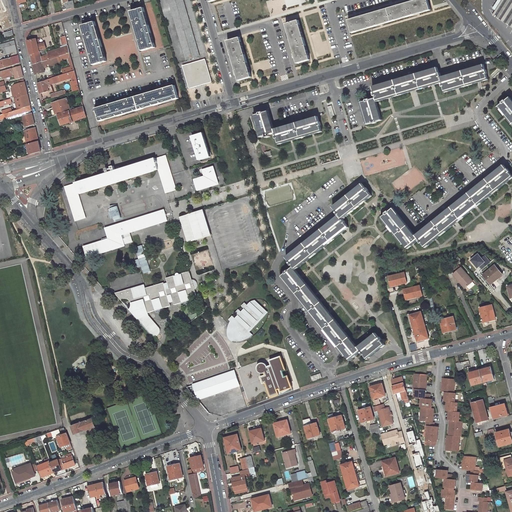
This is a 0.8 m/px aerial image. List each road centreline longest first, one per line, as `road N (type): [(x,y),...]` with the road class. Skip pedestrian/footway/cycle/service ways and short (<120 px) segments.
road 1 (unclassified): [(447,40),(233,102)]
road 2 (unclassified): [(0,505),(204,428)]
road 3 (residential): [(439,352),(439,452),(460,475),(457,511)]
road 4 (unclassified): [(233,102),(88,146)]
road 5 (unclassified): [(341,381),(204,428)]
road 6 (residential): [(341,381),(377,511)]
road 7 (unclassified): [(82,282),(94,326),(122,356),(164,377)]
road 8 (residential): [(19,28),(49,157)]
road 9 (unclassified): [(164,377),(153,360),(122,348),(82,282)]
road 10 (unknown): [(214,38),(270,26),(289,86)]
